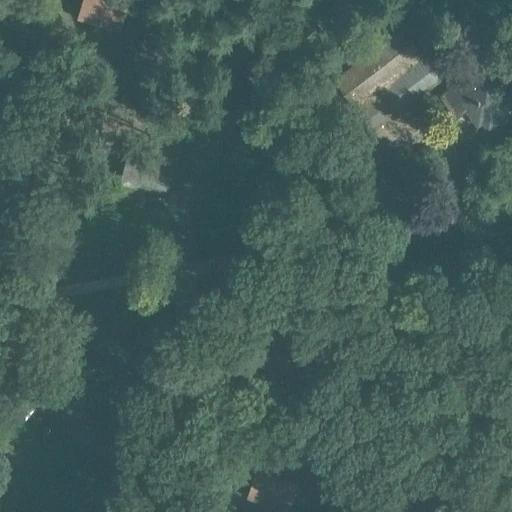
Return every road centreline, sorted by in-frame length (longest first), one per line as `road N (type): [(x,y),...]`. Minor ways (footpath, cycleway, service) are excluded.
road 1 (track): [(511,211),(0,305)]
road 2 (track): [(190,271),(186,331),(124,511)]
